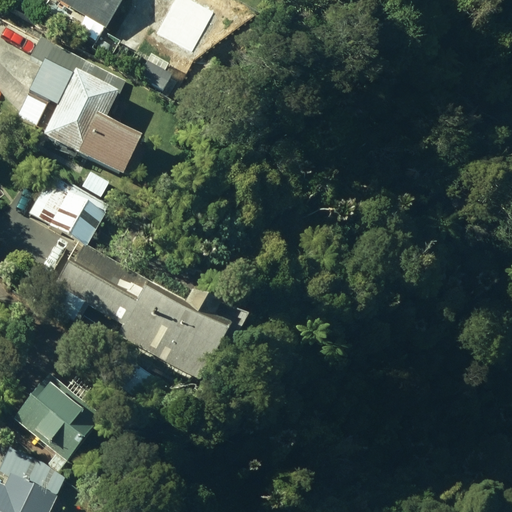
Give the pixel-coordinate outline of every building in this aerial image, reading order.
[(48,0),(46,4),(101,36),(123,0),(48,0)] [(176,0),(159,31),(196,52),(216,16),(187,0),(176,0)] [(151,58),(139,77),(167,94),(179,75),(151,58)] [(39,72),(15,125),(44,138),(37,152),(117,188),(134,151),(98,135),(110,106),(111,104),(39,72)] [(208,97),(218,97),(224,89),(219,79),(208,79),(202,88),(208,97)] [(29,216),(85,250),(103,219),(46,186),(29,216)] [(177,325),(88,263),(76,279),(70,274),(41,315),(72,337),(83,320),(115,343),(108,352),(182,404),(226,342),(188,316),(185,313),(177,325)] [(41,395),(11,432),(64,475),(94,439),(41,395)] [(0,511),(41,511),(44,506),(5,488),(0,499),(0,511)]
